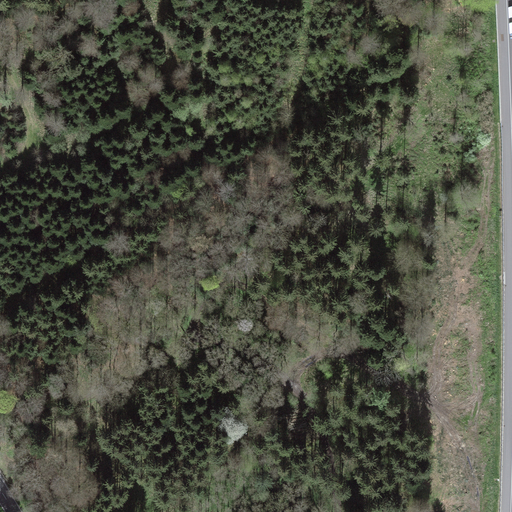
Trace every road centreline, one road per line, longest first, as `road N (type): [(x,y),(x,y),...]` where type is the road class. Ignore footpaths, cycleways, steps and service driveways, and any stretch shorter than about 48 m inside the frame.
road 1 (track): [(0,450),(161,354),(220,342),(260,357),(305,398),(330,451),(337,511)]
road 2 (track): [(0,168),(26,151),(31,127),(0,60)]
